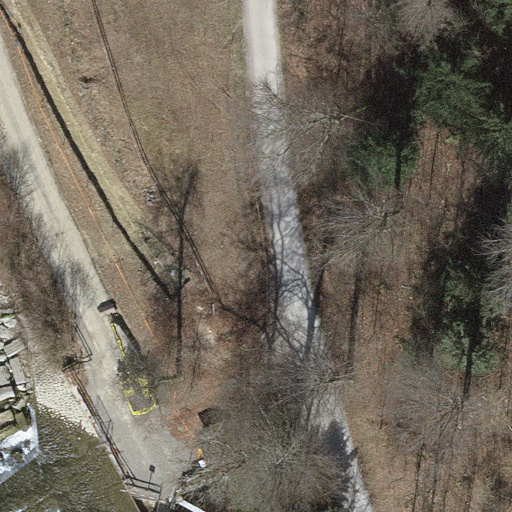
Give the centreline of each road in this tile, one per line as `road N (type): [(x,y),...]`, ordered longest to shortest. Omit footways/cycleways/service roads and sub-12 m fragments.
road 1 (track): [(353,511),(283,228),(260,0)]
road 2 (track): [(144,388),(114,381),(0,96)]
